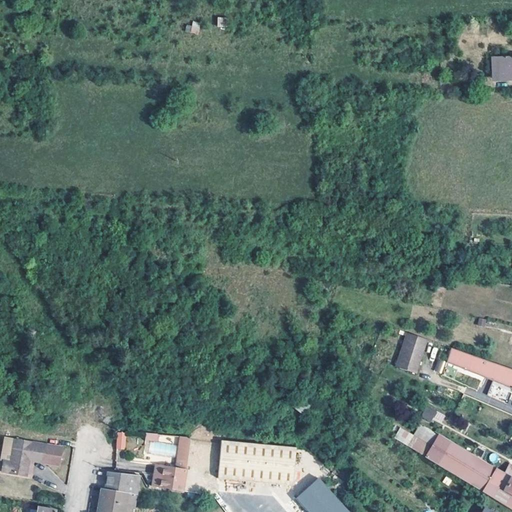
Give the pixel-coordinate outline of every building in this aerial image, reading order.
[(193,22),(191,32),(198,34),(200,24),(193,22)] [(511,76),(511,54),(495,55),(495,77),(504,77),(504,73),(508,73),(511,73),(511,77),(511,76)] [(483,215),(473,214),(471,225),(482,226),(483,215)] [(427,338),(408,331),(397,364),(416,371),(427,338)] [(445,364),(462,370),(484,377),(484,375),(490,359),(452,346),(445,364)] [(511,366),(490,359),(484,375),(511,385),(511,382),(511,366)] [(505,402),(511,388),(492,381),(486,395),(505,402)] [(434,407),(427,404),(423,412),(429,416),(434,407)] [(437,409),(434,407),(429,416),(433,418),(437,409)] [(116,432),(116,450),(125,450),(125,432),(116,432)] [(176,455),(177,435),(145,433),(144,453),(176,455)] [(440,448),(416,434),(408,447),(413,450),(438,465),(452,440),(447,437),(440,448)] [(44,443),(14,438),(13,447),(42,450),(44,443)] [(438,465),(481,490),(495,464),(452,440),(438,465)] [(291,489),(295,448),(220,441),(216,481),(291,489)] [(14,450),(6,449),(4,463),(12,464),(14,450)] [(43,453),(14,450),(12,464),(4,463),(2,473),(26,476),(30,460),(42,462),(43,453)] [(495,464),(481,490),(511,508),(511,474),(508,481),(504,487),(498,483),(501,477),(504,470),(495,464)] [(184,469),(153,466),(149,487),(179,492),(184,469)] [(504,487),(508,481),(511,474),(504,470),(501,477),(498,483),(504,487)] [(105,490),(125,494),(136,496),(139,478),(108,473),(108,475),(105,487),(105,490)] [(345,511),(322,486),(309,484),(292,500),(303,511),(345,511)] [(99,505),(98,511),(122,511),(125,494),(105,490),(102,490),(100,500),(103,500),(102,506),(99,505)]
